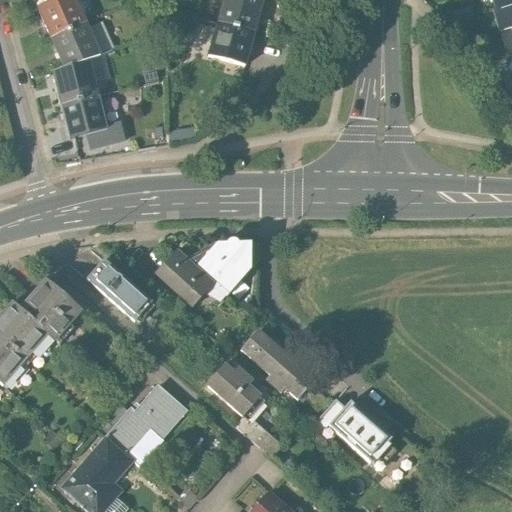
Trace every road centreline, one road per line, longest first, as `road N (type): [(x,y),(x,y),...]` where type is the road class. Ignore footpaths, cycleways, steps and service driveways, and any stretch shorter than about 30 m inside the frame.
road 1 (primary): [(45,214),(142,198),(378,196)]
road 2 (tertiary): [(383,0),(378,196)]
road 3 (residential): [(0,43),(45,214)]
road 4 (primary): [(378,196),(511,196)]
